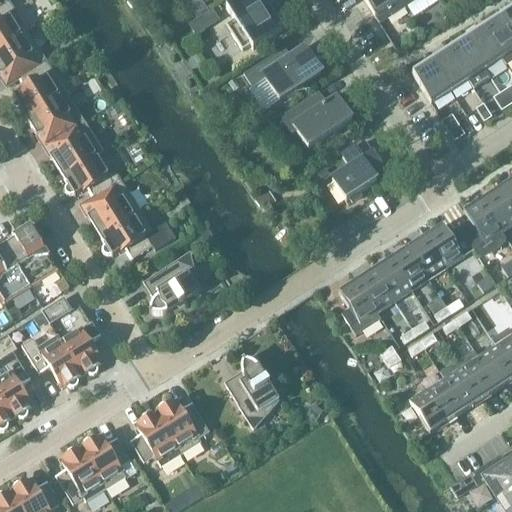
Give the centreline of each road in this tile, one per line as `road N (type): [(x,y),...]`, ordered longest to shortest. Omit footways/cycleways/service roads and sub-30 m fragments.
road 1 (residential): [(155,375),(430,199),(433,181)]
road 2 (residential): [(155,375),(31,179)]
road 3 (residential): [(433,181),(317,0)]
road 4 (residential): [(0,470),(155,375)]
